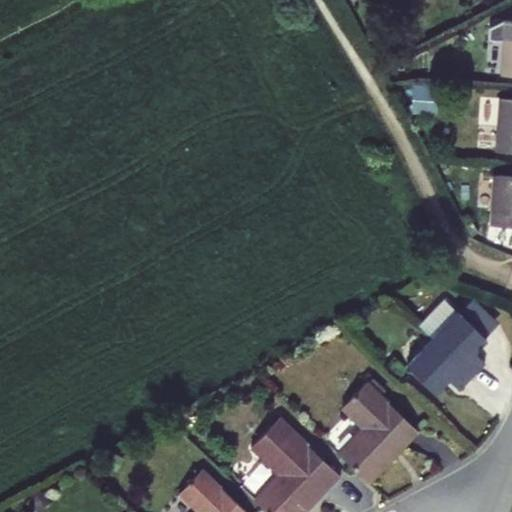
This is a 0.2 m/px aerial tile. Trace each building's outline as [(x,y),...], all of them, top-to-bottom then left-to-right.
[(498,40),(511,40),(511,21),(499,27),(498,40)] [(511,175),(504,175),(500,227),(511,227),(511,175)] [(463,306),(490,332),(504,317),(477,291),(463,306)] [(463,306),(463,305),(437,331),(476,370),(490,356),(479,345),(491,333),(490,332),(463,306)] [(476,370),(437,331),(412,357),(441,385),(453,373),(463,383),(476,370)] [(373,424),(348,449),(378,478),(403,453),(401,450),(412,438),(414,441),(428,427),(378,378),(353,404),(373,424)] [(284,471),(258,497),(274,511),(299,511),(307,505),(321,490),(325,494),(345,474),(284,415),(256,444),(284,471)] [(403,453),(414,441),(412,438),(401,450),(403,453)] [(206,506),(200,511),(252,511),(208,468),(188,488),(206,506)] [(311,509),(325,494),(321,490),(307,505),(311,509)]
